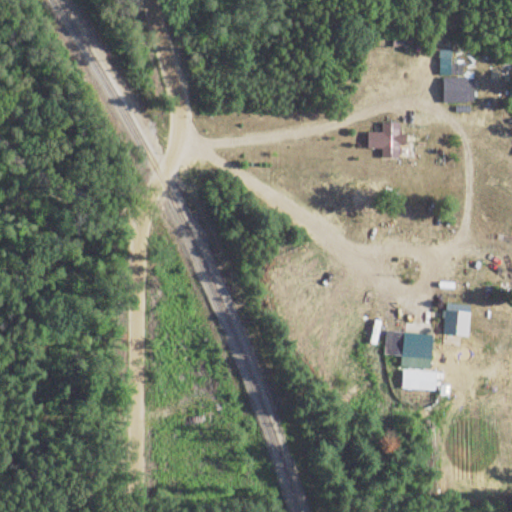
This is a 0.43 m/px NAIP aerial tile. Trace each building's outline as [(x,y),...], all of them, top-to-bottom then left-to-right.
[(438,74),(447,74),(447,60),(438,60),(438,74)] [(464,104),(464,78),(439,78),(439,104),(464,104)] [(378,124),(378,159),(400,159),(400,124),(378,124)] [(466,305),(441,305),(441,335),(466,335),(466,305)] [(430,334),(400,334),(400,358),(430,358),(430,334)]
